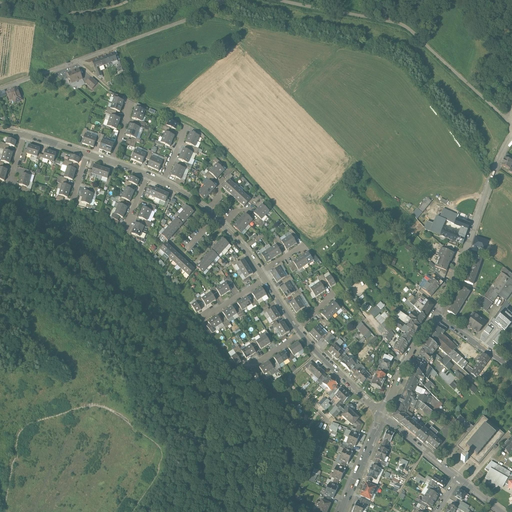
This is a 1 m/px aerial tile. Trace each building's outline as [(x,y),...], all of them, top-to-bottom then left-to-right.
[(115,53),(103,57),(106,65),(118,61),(115,53)] [(103,57),(92,61),(95,69),(100,67),(106,65),(103,57)] [(121,61),(118,62),(119,64),(117,65),(120,73),(125,71),(121,61)] [(79,69),(68,74),(72,83),(83,79),(79,69)] [(92,78),(89,81),(88,80),(86,83),(92,88),(97,83),(92,78)] [(18,89),(7,93),(10,100),(14,98),(16,102),(22,100),(19,93),(18,89)] [(121,100),(114,98),(112,103),(122,107),(124,101),(121,100)] [(122,107),(112,103),(110,109),(116,111),(120,112),(122,107)] [(138,108),(136,107),(134,113),(143,116),(145,110),(138,108)] [(143,116),(134,113),(132,118),(138,120),(141,122),(142,122),(143,116)] [(115,117),(111,115),(109,121),(118,124),(120,119),(115,117)] [(178,124),(169,120),(167,126),(170,128),(176,130),(178,124)] [(118,124),(109,121),(107,127),(111,128),(116,130),(118,124)] [(136,126),(130,124),(128,130),(138,133),(140,127),(136,126)] [(138,133),(128,130),(126,135),(132,137),(136,139),(138,133)] [(168,133),(165,132),(163,137),(172,142),(175,136),(168,133)] [(196,135),(190,132),(188,138),(197,142),(200,137),(200,136),(196,135)] [(86,135),(85,135),(84,138),(82,144),(88,146),(91,137),(86,135)] [(97,138),(91,137),(88,146),(94,148),(95,142),(97,138)] [(172,142),(163,137),(161,143),(164,145),(170,147),(172,142)] [(16,141),(8,138),(6,144),(9,145),(14,146),(16,141)] [(197,142),(188,138),(186,143),(191,146),(195,147),(197,142)] [(103,140),(102,140),(101,144),(99,150),(105,152),(108,142),(103,140)] [(114,144),(108,142),(105,152),(110,154),(114,144)] [(34,146),(29,145),(27,150),(26,153),(32,155),(34,146)] [(40,148),(34,146),(32,155),(37,157),(38,154),(40,148)] [(7,150),(4,149),(2,155),(11,158),(13,152),(7,150)] [(189,151),(183,149),(181,154),(190,158),(192,153),(189,151)] [(51,152),(46,150),(44,155),(43,159),(48,160),(51,152)] [(135,150),(131,159),(137,162),(141,153),(135,150)] [(56,153),(51,152),(48,160),(54,162),(55,159),(56,153)] [(146,155),(141,153),(137,162),(142,164),(145,159),(146,155)] [(190,158),(181,154),(178,160),(184,162),(188,164),(190,158)] [(11,158),(2,155),(1,160),(4,161),(9,163),(11,158)] [(80,158),(71,156),(69,161),(72,162),(78,164),(80,158)] [(152,157),(150,161),(148,167),(153,169),(157,160),(152,157)] [(222,164),(215,158),(213,161),(217,164),(220,167),(222,164)] [(511,164),(511,161),(504,159),(501,166),(509,169),(510,170),(510,169),(511,164)] [(162,162),(157,160),(153,169),(158,171),(161,166),(163,162),(162,162)] [(220,167),(217,164),(213,168),(221,175),(225,171),(220,167)] [(100,167),(94,165),(92,171),(91,174),(92,174),(97,176),(100,167)] [(182,168),(176,165),(174,171),(183,175),(185,169),(182,168)] [(71,168),(67,167),(66,172),(74,175),(76,170),(71,168)] [(221,175),(213,168),(209,173),(215,178),(216,180),(221,175)] [(105,169),(102,177),(107,179),(109,176),(110,170),(105,169)] [(183,175),(174,171),(171,176),(177,179),(180,180),(183,175)] [(25,173),(22,172),(20,178),(29,180),(30,175),(30,174),(31,173),(26,172),(25,173)] [(74,175),(66,172),(64,178),(67,179),(73,181),(74,175)] [(215,178),(209,173),(208,172),(206,174),(213,180),(215,178)] [(213,180),(206,174),(204,176),(209,181),(211,182),(213,180)] [(231,175),(224,181),(227,183),(229,180),(233,177),(231,175)] [(139,181),(131,177),(129,182),(132,184),(137,186),(139,181)] [(29,180),(20,178),(18,183),(22,184),(22,186),(26,187),(27,186),(29,180)] [(227,183),(223,188),(227,192),(234,184),(229,180),(227,183)] [(211,182),(209,181),(205,185),(212,192),(216,187),(211,182)] [(65,185),(62,184),(61,189),(69,192),(71,186),(65,185)] [(234,184),(227,192),(231,196),(238,188),(234,184)] [(212,192),(205,185),(201,189),(208,196),(212,192)] [(129,189),(126,188),(124,193),(132,197),(134,191),(129,189)] [(153,189),(152,188),(151,190),(149,195),(150,195),(150,196),(155,198),(159,190),(154,188),(153,189)] [(238,188),(231,196),(236,200),(242,192),(238,188)] [(69,192),(61,189),(59,194),(59,196),(63,197),(64,196),(67,197),(69,192)] [(208,196),(201,189),(197,194),(204,200),(208,196)] [(164,192),(159,190),(155,198),(160,200),(164,192)] [(90,192),(85,191),(83,196),(91,199),(93,193),(90,192)] [(169,194),(164,192),(160,200),(165,203),(167,199),(169,194)] [(242,192),(236,200),(240,203),(247,196),(242,192)] [(132,197),(124,193),(122,198),(125,200),(130,202),(132,197)] [(259,195),(256,198),(257,198),(253,202),(256,204),(261,197),(259,195)] [(91,199),(83,196),(81,201),(86,203),(90,204),(91,199)] [(247,196),(240,203),(244,207),(248,203),(251,200),(247,196)] [(254,196),(251,200),(248,203),(251,205),(253,202),(257,198),(256,198),(254,196)] [(428,197),(413,214),(418,219),(434,201),(428,197)] [(122,205),(119,204),(117,209),(125,213),(127,207),(122,205)] [(194,212),(188,206),(188,207),(185,205),(182,209),(184,211),(190,216),(194,212)] [(269,211),(262,205),(258,209),(265,216),(269,211)] [(148,210),(143,207),(141,213),(149,216),(151,211),(148,210)] [(125,213),(117,209),(115,214),(114,215),(113,215),(112,217),(114,218),(113,219),(119,221),(118,220),(119,216),(123,218),(125,213)] [(265,216),(258,209),(254,213),(258,218),(261,220),(265,216)] [(458,215),(443,209),(439,218),(446,220),(454,225),(457,219),(458,215)] [(190,216),(184,211),(180,215),(186,220),(190,216)] [(149,216),(141,213),(139,218),(144,220),(147,221),(149,216)] [(253,221),(245,214),(241,218),(249,225),(253,221)] [(186,220),(180,215),(176,219),(183,224),(186,220)] [(439,218),(437,216),(434,224),(428,221),(424,228),(426,230),(450,240),(452,241),(456,242),(458,235),(458,234),(442,228),(446,220),(439,218)] [(249,225),(241,218),(237,222),(245,229),(249,225)] [(261,220),(258,218),(256,220),(263,226),(265,224),(261,220)] [(183,224),(176,219),(173,223),(179,229),(183,224)] [(469,224),(457,219),(454,225),(461,227),(460,231),(466,234),(469,224)] [(263,226),(256,220),(254,222),(261,228),(263,226)] [(245,229),(237,222),(233,227),(241,234),(245,229)] [(141,225),(136,223),(134,228),(142,232),(144,227),(141,225)] [(179,229),(173,223),(169,227),(175,233),(179,229)] [(175,233),(169,227),(165,231),(172,237),(175,233)] [(142,232),(134,228),(132,234),(137,236),(140,237),(142,232)] [(297,236),(291,230),(288,231),(291,236),(293,239),(297,236)] [(172,237),(165,231),(161,235),(162,236),(160,239),(163,242),(165,239),(168,241),(172,237)] [(456,242),(452,241),(451,245),(454,246),(457,247),(459,243),(462,244),(464,238),(458,235),(456,242)] [(293,239),(291,236),(286,239),(292,247),(297,244),(293,239)] [(487,241),(476,237),(473,246),(485,250),(487,241)] [(229,244),(223,238),(219,242),(225,248),(229,244)] [(281,242),(283,245),(287,250),(292,247),(286,239),(281,242)] [(225,248),(219,242),(215,247),(221,252),(225,248)] [(166,243),(160,249),(164,253),(170,247),(166,243)] [(276,245),(271,248),(276,257),(281,254),(278,249),(276,245)] [(414,252),(407,245),(405,248),(412,255),(414,252)] [(170,247),(164,253),(168,257),(174,250),(170,247)] [(215,247),(211,251),(218,256),(221,252),(215,247)] [(271,248),(266,251),(272,260),(276,257),(271,248)] [(174,250),(168,257),(173,260),(178,254),(174,250)] [(450,253),(442,250),(439,257),(440,258),(450,261),(450,262),(453,254),(450,252),(450,253)] [(211,251),(208,255),(214,260),(218,256),(211,251)] [(261,255),(263,258),(267,263),(272,260),(266,251),(261,255)] [(308,253),(303,256),(308,264),(313,261),(310,255),(308,253)] [(319,260),(312,253),(310,255),(313,261),(314,263),(319,260)] [(178,254),(173,260),(177,264),(182,258),(178,254)] [(214,260),(208,255),(204,259),(210,264),(214,260)] [(308,264),(303,256),(298,259),(303,267),(308,264)] [(473,256),(464,282),(473,285),(482,259),(473,256)] [(396,259),(390,257),(388,264),(394,266),(396,259)] [(182,258),(177,264),(181,268),(186,261),(182,258)] [(450,261),(440,258),(438,262),(437,262),(435,267),(446,271),(450,261)] [(210,264),(204,259),(200,263),(207,269),(210,264)] [(293,262),(298,269),(298,271),(303,267),(298,259),(293,262)] [(239,263),(236,264),(236,265),(239,269),(247,264),(244,260),(239,263)] [(186,261),(181,268),(185,271),(190,265),(186,261)] [(200,263),(196,267),(203,273),(207,269),(200,263)] [(247,264),(239,269),(242,274),(250,269),(247,264)] [(190,265),(185,271),(189,275),(195,269),(190,265)] [(276,270),(271,273),(274,278),(282,273),(279,268),(276,270)] [(250,269),(242,274),(245,279),(248,277),(253,274),(250,269)] [(282,273),(274,278),(277,283),(282,280),(285,278),(282,273)] [(501,273),(483,297),(492,303),(510,279),(501,273)] [(436,276),(435,277),(433,275),(431,277),(432,278),(428,282),(437,289),(438,289),(440,286),(439,286),(440,285),(441,285),(443,283),(440,281),(441,280),(436,276)] [(336,285),(330,276),(325,279),(327,283),(331,288),(336,285)] [(437,289),(428,282),(424,287),(425,288),(423,290),(422,289),(422,290),(430,297),(434,292),(434,291),(435,289),(436,290),(437,289)] [(225,283),(221,286),(226,293),(230,290),(227,285),(226,283),(225,283)] [(285,285),(280,288),(283,293),(292,288),(289,283),(285,285)] [(322,286),(320,283),(315,286),(321,294),(326,291),(323,287),(322,286)] [(216,289),(218,292),(221,296),(226,293),(221,286),(216,289)] [(321,294),(315,286),(310,289),(312,292),(315,297),(321,294)] [(266,295),(262,287),(257,291),(262,298),(266,295)] [(292,288),(283,293),(287,298),(292,295),(295,293),(292,288)] [(462,288),(448,311),(455,316),(470,292),(462,288)] [(257,291),(252,294),(255,298),(257,301),(262,298),(257,291)] [(211,292),(206,295),(211,302),(216,299),(213,295),(211,292)] [(201,298),(203,301),(206,306),(211,302),(206,295),(201,298)] [(433,306),(421,296),(420,297),(416,301),(414,299),(413,298),(410,303),(421,313),(425,317),(433,306)] [(247,297),(242,300),(247,307),(252,304),(250,301),(247,297)] [(295,300),(290,303),(293,308),(301,303),(298,298),(295,300)] [(247,307),(242,300),(237,303),(240,308),(242,310),(247,307)] [(196,301),(191,304),(196,312),(201,309),(198,304),(196,301)] [(338,307),(334,302),(329,306),(336,314),(341,310),(338,307)] [(301,303),(293,308),(296,313),(301,310),(305,308),(301,303)] [(346,311),(340,305),(338,307),(341,310),(344,313),(346,311)] [(232,306),(227,309),(232,317),(237,314),(235,311),(232,306)] [(336,314),(329,306),(325,310),(332,318),(336,314)] [(269,310),(267,312),(270,317),(277,312),(274,307),(269,310)] [(227,309),(223,312),(226,317),(227,320),(232,317),(227,309)] [(404,314),(402,313),(397,309),(395,313),(397,315),(396,317),(408,325),(412,320),(408,317),(407,317),(404,314)] [(332,318),(325,310),(321,314),(325,319),(328,322),(332,318)] [(506,313),(504,311),(495,322),(505,330),(511,321),(511,318),(511,317),(511,314),(507,311),(506,313)] [(277,312),(270,317),(273,322),(276,320),(280,317),(277,312)] [(419,317),(411,312),(408,317),(412,320),(420,325),(422,322),(424,320),(423,320),(425,317),(421,313),(419,317)] [(467,325),(471,328),(480,317),(473,312),(469,317),(471,318),(470,321),(467,325)] [(395,335),(391,330),(393,329),(389,325),(385,320),(380,314),(375,318),(388,333),(388,332),(389,333),(387,335),(387,336),(385,338),(389,342),(391,341),(391,340),(393,338),(392,337),(395,335)] [(221,320),(218,315),(213,318),(217,326),(222,323),(221,320)] [(480,317),(471,328),(477,333),(486,322),(480,317)] [(213,318),(208,322),(210,324),(207,326),(212,333),(214,331),(213,329),(217,326),(213,318)] [(327,325),(323,321),(321,319),(318,321),(325,327),(327,325)] [(328,322),(325,319),(323,321),(327,325),(329,327),(331,325),(328,322)] [(407,328),(396,320),(392,325),(405,333),(412,338),(415,333),(407,328)] [(420,325),(412,320),(408,325),(407,328),(415,333),(420,325)] [(279,325),(276,327),(279,332),(287,327),(284,322),(279,325)] [(492,329),(487,326),(484,330),(489,334),(492,329)] [(287,327),(279,332),(282,336),(285,335),(290,332),(287,327)] [(317,327),(310,334),(314,338),(321,331),(317,327)] [(439,332),(434,329),(428,338),(439,348),(447,355),(448,356),(449,356),(453,351),(458,345),(456,344),(456,343),(453,341),(452,343),(443,335),(445,332),(441,329),(439,332)] [(321,331),(314,338),(318,342),(322,338),(325,335),(321,331)] [(329,332),(325,335),(322,338),(324,340),(331,334),(329,332)] [(405,333),(401,338),(408,345),(412,338),(405,333)] [(503,337),(499,333),(493,340),(498,344),(503,337)] [(331,334),(324,340),(326,342),(332,338),(333,336),(331,334)] [(265,335),(261,338),(266,346),(270,343),(267,338),(266,335),(265,335)] [(375,336),(368,343),(370,345),(377,338),(375,336)] [(266,346),(261,338),(256,341),(258,344),(261,349),(266,346)] [(401,338),(394,350),(401,355),(404,351),(408,345),(401,338)] [(439,348),(428,338),(424,348),(432,355),(439,348)] [(503,339),(499,343),(504,347),(507,343),(503,339)] [(305,352),(298,342),(293,345),(298,353),(300,355),(305,352)] [(251,345),(246,348),(251,355),(256,352),(253,347),(251,344),(251,345)] [(293,345),(289,348),(292,353),(293,356),(298,353),(293,345)] [(335,345),(334,345),(328,351),(333,355),(339,349),(337,348),(335,345)] [(241,351),(243,353),(246,358),(251,355),(246,348),(241,351)] [(424,348),(422,351),(420,352),(419,355),(419,356),(418,359),(426,363),(427,363),(428,364),(434,357),(432,355),(424,348)] [(339,349),(333,355),(337,360),(341,355),(343,353),(339,349)] [(467,364),(453,351),(449,356),(452,359),(463,369),(467,364)] [(284,352),(279,355),(283,362),(288,359),(287,356),(284,352)] [(238,357),(236,354),(231,357),(236,364),(241,361),(238,357)] [(384,354),(378,369),(381,370),(385,372),(386,369),(388,370),(391,363),(390,363),(393,358),(388,355),(388,356),(384,354)] [(478,362),(470,373),(476,377),(489,359),(483,354),(477,361),(478,362)] [(283,362),(279,355),(274,358),(277,362),(279,365),(283,362)] [(342,362),(341,363),(345,367),(351,361),(347,357),(345,359),(342,362)] [(426,363),(418,359),(415,366),(421,373),(424,369),(426,363)] [(269,361),(264,364),(269,371),(271,375),(275,372),(276,373),(279,371),(278,369),(275,371),(274,368),(272,366),(269,361)] [(356,369),(354,367),(356,365),(351,361),(345,367),(350,372),(351,370),(353,372),(356,369)] [(315,365),(314,366),(312,363),(307,369),(314,375),(320,369),(315,365)] [(264,364),(259,367),(262,372),(264,374),(269,371),(264,364)] [(356,369),(353,372),(355,374),(353,375),(358,380),(364,373),(361,370),(363,367),(360,364),(356,369)] [(421,373),(415,366),(410,377),(419,381),(420,380),(423,382),(424,379),(421,377),(422,374),(421,373)] [(437,374),(430,367),(425,377),(428,379),(430,375),(435,378),(437,374)] [(324,373),(320,369),(314,375),(318,380),(323,374),(324,373)] [(257,375),(254,370),(249,373),(254,381),(259,378),(257,375)] [(364,373),(358,380),(362,384),(366,380),(369,382),(371,378),(371,377),(370,376),(370,375),(366,371),(364,373)] [(380,373),(377,372),(374,378),(383,382),(386,375),(384,375),(380,373)] [(324,381),(322,383),(326,387),(332,381),(328,377),(327,378),(324,381)] [(419,381),(410,377),(404,390),(414,394),(419,381)] [(383,382),(374,378),(373,380),(371,378),(369,382),(372,383),(371,384),(380,388),(383,382)] [(431,380),(425,385),(429,389),(435,384),(431,380)] [(332,381),(326,387),(331,392),(336,386),(337,385),(332,381)] [(337,393),(335,395),(339,399),(345,393),(340,389),(339,390),(337,393)] [(414,394),(404,390),(401,398),(400,398),(399,402),(408,407),(409,407),(413,398),(414,395),(414,394)] [(345,393),(339,399),(341,401),(343,403),(344,404),(350,397),(345,393)] [(423,404),(418,400),(417,402),(414,409),(417,410),(418,407),(420,409),(423,404)] [(441,401),(436,408),(439,410),(444,404),(441,401)] [(408,407),(399,402),(395,410),(394,413),(392,417),(405,428),(411,420),(412,419),(410,418),(409,419),(404,415),(406,412),(408,407)] [(350,406),(348,404),(344,408),(347,410),(344,413),(342,416),(347,420),(353,414),(349,410),(350,410),(353,411),(355,409),(351,405),(350,406)] [(342,405),(339,408),(344,413),(347,410),(344,408),(344,407),(342,405)] [(426,406),(422,411),(431,418),(435,414),(426,406)] [(353,414),(347,420),(352,425),(357,420),(358,419),(353,414)] [(482,417),(473,427),(460,416),(456,421),(455,422),(468,433),(457,447),(466,454),(461,460),(465,464),(470,457),(478,465),(493,448),(495,450),(497,447),(495,446),(504,435),(482,417)] [(362,425),(357,420),(354,423),(357,426),(356,427),(361,429),(362,425)] [(411,420),(405,428),(410,432),(417,425),(417,424),(415,422),(415,423),(411,420)] [(417,425),(410,432),(416,437),(422,429),(417,425)] [(428,431),(423,428),(422,429),(416,437),(424,444),(426,442),(429,444),(435,436),(436,436),(438,433),(431,427),(428,431)] [(358,435),(351,432),(351,433),(346,431),(344,436),(349,438),(357,441),(360,436),(358,435)] [(394,434),(387,431),(383,439),(385,440),(389,442),(391,442),(394,434)] [(435,436),(429,444),(436,450),(442,443),(437,440),(438,438),(436,436),(435,436)] [(357,441),(349,438),(346,443),(349,445),(353,447),(355,447),(357,441)] [(511,440),(510,438),(501,448),(509,455),(511,451),(511,440)] [(381,448),(380,447),(377,453),(386,457),(388,451),(386,450),(381,448)] [(347,450),(344,449),(342,455),(350,458),(352,453),(351,452),(347,450)] [(386,457),(377,453),(375,459),(376,460),(383,463),(386,457)] [(350,458),(342,455),(339,461),(342,462),(346,464),(347,464),(350,458)] [(403,458),(399,466),(407,469),(410,461),(403,458)] [(500,467),(495,465),(495,464),(491,461),(485,469),(488,472),(485,477),(490,480),(488,482),(497,487),(498,485),(503,487),(505,483),(508,485),(508,489),(511,489),(511,475),(509,475),(510,474),(510,473),(502,468),(500,467)] [(374,466),(372,465),(370,471),(378,475),(380,469),(378,468),(374,466)] [(340,467),(337,466),(334,472),(343,475),(345,470),(344,469),(340,467)] [(378,475),(370,471),(367,477),(369,478),(367,481),(370,482),(371,483),(373,479),(375,481),(378,475)] [(343,475),(334,472),(332,477),(335,479),(339,481),(340,481),(342,478),(342,476),(343,475)] [(440,479),(434,476),(430,483),(438,488),(439,486),(443,489),(447,482),(440,478),(440,479)] [(332,484),(329,483),(327,489),(335,493),(338,487),(336,486),(332,484)] [(369,485),(366,483),(365,486),(364,486),(362,489),(373,494),(376,488),(369,485)] [(434,493),(429,490),(427,489),(427,488),(426,488),(422,494),(425,496),(435,502),(438,496),(438,495),(434,493)] [(335,493),(327,489),(324,495),(331,498),(333,498),(335,493)] [(373,494),(362,489),(361,492),(362,493),(360,496),(370,500),(373,494)] [(460,489),(459,489),(458,490),(458,491),(455,496),(462,500),(463,499),(465,495),(466,494),(461,490),(460,489)] [(435,502),(425,496),(422,501),(421,502),(427,505),(431,508),(435,502)] [(319,506),(316,511),(326,511),(330,504),(329,503),(325,502),(321,500),(320,503),(319,506)] [(427,505),(421,502),(422,501),(419,500),(417,503),(425,508),(427,505)] [(358,502),(357,501),(354,507),(363,511),(365,505),(362,504),(358,502)]
